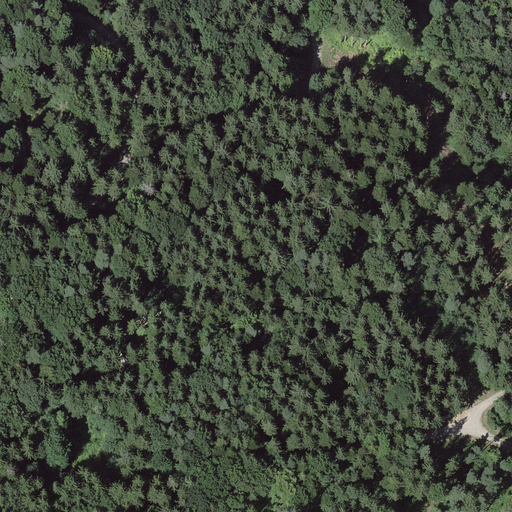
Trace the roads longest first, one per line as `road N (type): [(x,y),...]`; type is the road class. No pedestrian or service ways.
road 1 (track): [(0,75),(26,28),(60,7),(95,4),(147,80),(166,142),(261,111),(323,62),(313,0)]
road 2 (track): [(511,449),(467,429),(364,431),(238,465),(0,484)]
road 3 (track): [(166,142),(110,196),(27,306),(0,356)]
